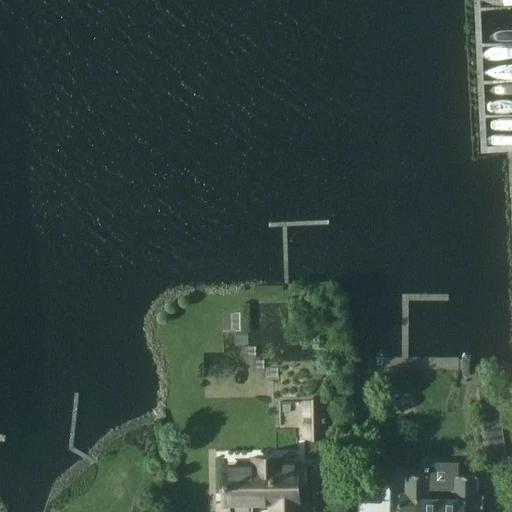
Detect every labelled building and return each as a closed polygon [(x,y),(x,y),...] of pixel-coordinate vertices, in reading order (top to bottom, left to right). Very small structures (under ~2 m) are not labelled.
[(507,456),(498,387),(480,389),(488,458),(507,456)] [(324,402),(303,402),(304,436),(325,436),(324,402)] [(273,511),(298,511),(298,487),(306,487),(306,467),(281,467),(281,459),(255,459),(255,467),(225,467),(225,503),(230,503),(230,511),(253,511),(253,503),(273,503),(273,511)] [(399,494),(398,511),(483,511),(484,495),(483,495),(476,495),(477,477),(477,476),(455,476),(455,477),(456,477),(456,491),(427,490),(428,477),(428,475),(407,475),(406,476),(407,476),(407,494),(400,494),(399,494)] [(363,482),(358,511),(388,511),(389,482),(363,482)]
